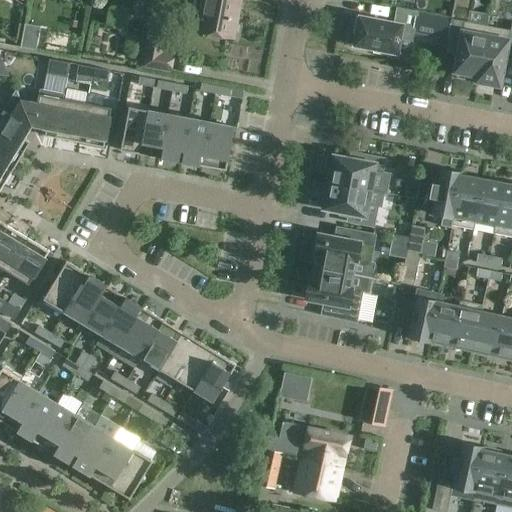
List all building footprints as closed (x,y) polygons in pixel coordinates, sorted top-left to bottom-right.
[(241,1),(237,0),(202,0),(196,32),(234,39),(241,1)] [(411,12),(407,32),(447,39),(450,20),(411,12)] [(396,54),(401,26),(356,17),(353,34),(357,35),(355,46),(374,49),(373,53),(389,57),(390,52),(396,54)] [(456,79),(478,83),(488,27),(451,20),(446,47),(458,50),(453,73),(457,74),(456,79)] [(511,60),(511,22),(511,23),(510,31),(488,27),(478,83),(500,87),(501,81),(505,59),(511,60)] [(20,47),(36,50),(41,27),(25,23),(20,47)] [(162,54),(166,32),(150,29),(144,67),(171,72),(174,56),(162,54)] [(139,55),(140,47),(137,42),(134,42),(129,45),(128,53),(130,57),(135,58),(139,55)] [(68,78),(68,73),(70,63),(50,59),(47,74),(68,78)] [(92,78),(94,67),(78,64),(76,75),(92,78)] [(94,67),(92,78),(108,81),(110,71),(94,67)] [(140,77),(139,85),(153,88),(155,80),(140,77)] [(172,91),(174,83),(159,81),(157,89),(172,91)] [(174,83),(172,91),(187,94),(188,86),(174,83)] [(215,94),(217,86),(202,83),(201,91),(215,94)] [(217,86),(215,94),(230,97),(232,89),(217,86)] [(56,138),(64,99),(64,95),(40,90),(37,103),(20,99),(31,124),(47,127),(45,135),(56,138)] [(0,137),(24,152),(30,142),(23,137),(31,124),(20,99),(11,114),(0,107),(0,137)] [(64,99),(56,138),(80,142),(87,103),(64,99)] [(87,103),(80,142),(104,147),(112,108),(87,103)] [(140,154),(149,111),(129,107),(121,150),(140,154)] [(159,158),(168,114),(149,111),(140,154),(159,158)] [(181,162),(189,118),(168,114),(159,158),(181,162)] [(202,166),(210,123),(189,118),(181,162),(202,166)] [(210,123),(202,166),(226,171),(234,127),(210,123)] [(0,165),(12,172),(24,152),(0,137),(0,165)] [(328,183),(370,191),(373,173),(382,175),(385,159),(354,153),(353,160),(333,156),(328,183)] [(0,191),(12,172),(0,165),(0,191)] [(451,228),(451,226),(461,174),(439,169),(436,185),(432,185),(430,198),(434,198),(431,214),(442,217),(441,226),(451,228)] [(473,230),(482,182),(475,181),(475,179),(462,177),(462,174),(461,174),(451,226),(473,230)] [(408,178),(404,198),(417,200),(421,181),(408,178)] [(482,182),(473,230),(474,230),(475,223),(494,227),(493,234),(494,234),(503,185),(489,182),(489,184),(482,182)] [(370,191),(328,183),(323,209),(365,217),(370,191)] [(511,186),(503,185),(494,234),(511,237),(511,186)] [(0,267),(8,272),(28,238),(7,226),(0,238),(0,267)] [(407,252),(420,255),(424,230),(411,227),(409,238),(407,252)] [(315,268),(370,278),(372,264),(369,263),(375,236),(342,229),(341,239),(318,235),(315,254),(317,255),(315,268)] [(28,238),(8,272),(29,285),(49,251),(28,238)] [(445,260),(457,262),(459,254),(447,251),(445,260)] [(420,255),(407,252),(402,278),(415,280),(420,255)] [(488,265),(489,256),(477,254),(476,263),(488,265)] [(489,256),(488,265),(500,267),(502,259),(489,256)] [(457,262),(445,260),(443,268),(456,271),(457,262)] [(65,312),(87,274),(66,262),(43,299),(65,312)] [(367,293),(370,278),(315,268),(312,281),(310,280),(306,300),(330,304),(327,316),(321,315),(321,316),(356,324),(362,292),(367,293)] [(488,280),(489,271),(477,269),(476,277),(488,280)] [(489,271),(488,280),(500,282),(502,274),(489,271)] [(85,325),(108,287),(87,274),(65,312),(85,325)] [(102,335),(124,297),(108,287),(85,325),(102,335)] [(429,343),(440,295),(418,290),(413,312),(410,311),(407,323),(410,324),(407,338),(429,343)] [(451,346),(461,301),(460,301),(458,308),(439,304),(441,295),(440,295),(429,343),(430,343),(431,342),(451,346)] [(0,297),(0,310),(3,312),(8,303),(0,297)] [(120,346),(143,308),(124,297),(102,335),(120,346)] [(472,351),(482,306),(461,301),(451,346),(472,351)] [(493,356),(501,317),(481,313),(483,306),(482,306),(472,351),(493,356)] [(141,358),(163,321),(143,308),(120,346),(141,358)] [(0,316),(0,329),(6,333),(12,324),(0,316)] [(511,359),(511,319),(501,317),(493,356),(511,359)] [(159,369),(182,332),(163,321),(141,358),(159,369)] [(47,340),(52,333),(39,326),(35,333),(47,340)] [(177,381),(200,343),(182,332),(159,369),(177,381)] [(52,333),(47,340),(60,348),(65,341),(52,333)] [(38,351),(42,344),(30,336),(25,343),(38,351)] [(194,391),(217,353),(200,343),(177,381),(194,391)] [(42,344),(38,351),(51,359),(55,352),(42,344)] [(75,364),(81,368),(89,355),(83,351),(75,364)] [(217,353),(194,391),(213,402),(236,365),(217,353)] [(81,368),(88,372),(96,359),(89,355),(81,368)] [(81,368),(75,364),(66,359),(62,366),(77,375),(81,368)] [(92,374),(88,372),(81,368),(77,375),(88,381),(92,374)] [(0,414),(20,381),(1,369),(0,370),(0,414)] [(222,387),(229,392),(240,374),(233,370),(222,387)] [(123,386),(128,379),(115,372),(111,379),(123,386)] [(128,379),(123,386),(136,394),(141,387),(128,379)] [(0,420),(16,430),(39,392),(20,381),(0,414),(0,420)] [(112,396),(116,389),(103,381),(99,388),(112,396)] [(352,421),(375,426),(382,388),(359,384),(352,421)] [(116,389),(112,396),(125,404),(129,397),(116,389)] [(34,441),(57,403),(39,392),(16,430),(34,441)] [(160,409),(165,402),(152,394),(147,401),(160,409)] [(165,402),(160,409),(173,417),(177,410),(165,402)] [(53,452),(75,415),(57,403),(34,441),(53,452)] [(151,420),(155,413),(142,405),(138,412),(151,420)] [(203,434),(207,427),(194,420),(181,412),(177,419),(190,427),(203,434)] [(155,413),(151,420),(164,427),(168,420),(155,413)] [(71,463),(94,426),(75,415),(53,452),(71,463)] [(169,431),(183,439),(187,433),(173,424),(169,431)] [(305,447),(302,458),(342,467),(349,437),(295,425),(292,440),(302,442),(301,446),(305,447)] [(92,476),(114,438),(94,426),(71,463),(92,476)] [(110,487),(133,449),(114,438),(92,476),(110,487)] [(379,441),(366,438),(363,450),(377,453),(379,441)] [(473,500),(484,448),(461,443),(457,459),(453,458),(450,471),(454,472),(452,485),(438,482),(432,511),(436,511),(446,511),(450,495),(473,500)] [(484,448),(473,500),(495,505),(506,456),(499,455),(499,452),(484,448)] [(133,449),(110,487),(129,499),(152,461),(133,449)] [(258,486),(274,489),(282,453),(264,449),(260,468),(262,468),(258,486)] [(511,457),(506,456),(495,505),(511,508),(511,457)] [(342,467),(302,458),(295,492),(335,501),(342,467)]
